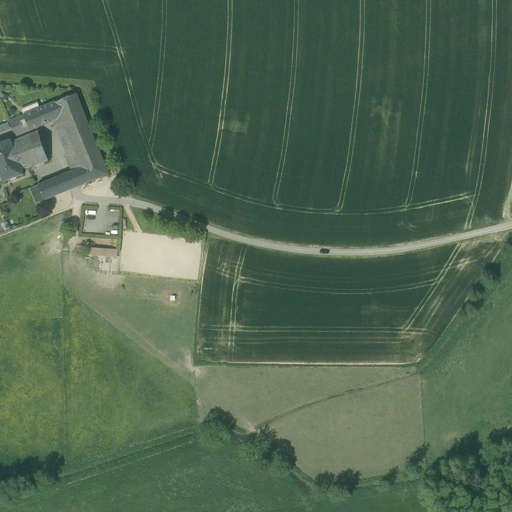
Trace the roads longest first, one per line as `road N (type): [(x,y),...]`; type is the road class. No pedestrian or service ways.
road 1 (unclassified): [(511,224),(365,252),(285,248),(127,201)]
road 2 (track): [(0,77),(84,84),(127,201)]
